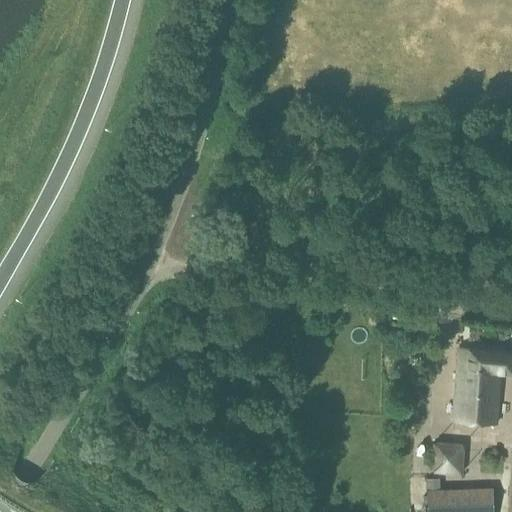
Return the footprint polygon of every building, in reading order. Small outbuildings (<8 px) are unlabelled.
[(383,168),(378,176),(377,181),(398,184),(398,179),(395,170),(383,168)] [(495,425),(500,372),(511,373),(511,352),(460,348),(453,422),(495,425)] [(433,443),(431,472),(460,475),(462,445),(433,443)] [(498,511),(511,511),(511,446),(510,466),(502,465),(498,511)] [(491,511),(491,492),(438,492),(438,479),(426,479),(426,492),(427,511),(491,511)]
